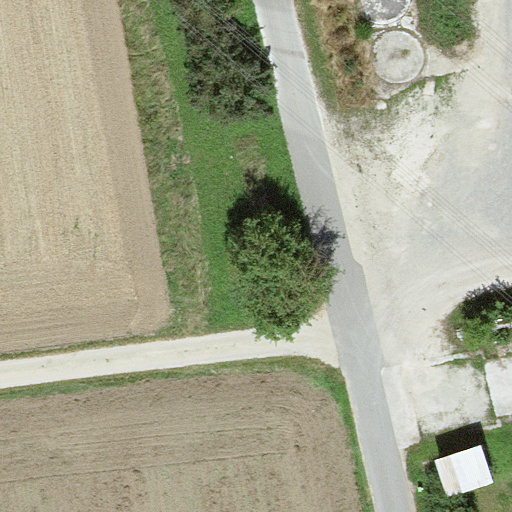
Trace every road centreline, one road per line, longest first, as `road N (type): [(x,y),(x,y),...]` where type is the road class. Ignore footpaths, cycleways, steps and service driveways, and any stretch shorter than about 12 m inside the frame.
road 1 (unclassified): [(273,0),(387,511)]
road 2 (track): [(0,388),(349,340),(511,297)]
